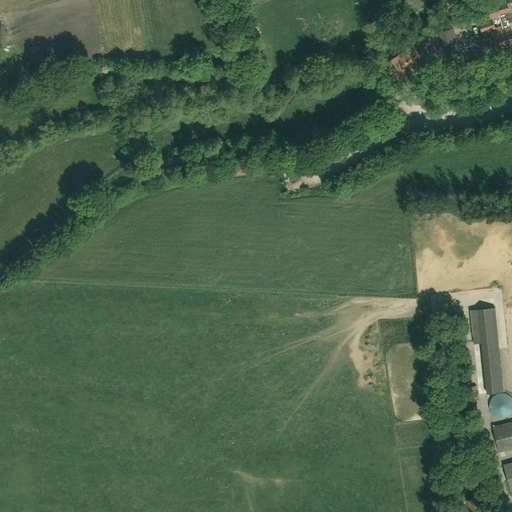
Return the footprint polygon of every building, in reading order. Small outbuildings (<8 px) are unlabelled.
[(509,25),(502,27),(494,30),(489,32),(490,33),(491,35),(498,55),(511,50),(511,0),(508,0),(506,1),(506,2),(509,12),(505,13),(505,15),(509,25)] [(489,32),(494,30),(491,20),(499,17),(505,15),(505,13),(509,12),(506,2),(506,1),(504,2),(504,1),(476,11),(479,22),(477,23),(481,35),(489,32)] [(442,41),(444,47),(448,57),(459,53),(455,43),(453,37),(450,31),(440,35),(442,41)] [(388,62),(391,68),(398,79),(407,74),(410,72),(406,67),(421,57),(419,55),(414,46),(408,50),(396,57),(388,62)] [(505,390),(496,306),(479,308),(488,392),(505,390)] [(501,392),(499,393),(497,394),(495,395),(493,396),(492,398),(491,400),(490,402),(490,404),(491,407),(491,409),(492,411),(493,413),(495,414),(497,415),(499,416),(501,417),(503,417),(505,417),(507,416),(509,415),(511,414),(511,413),(511,395),(509,394),(507,393),(505,392),(503,392),(501,392)] [(511,447),(511,421),(494,426),(500,451),(511,447)] [(471,511),(482,511),(477,496),(467,499),(471,511)]
